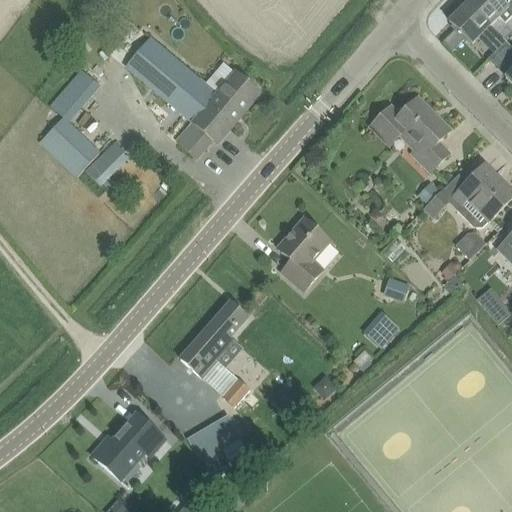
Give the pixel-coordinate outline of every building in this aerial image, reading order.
[(511,0),(473,0),(468,6),(499,37),(491,28),(500,19),(505,24),(511,17),(511,0)] [(473,46),(478,41),(489,51),(501,39),(499,37),(468,6),(450,24),(473,46)] [(261,95),(245,82),(236,74),(235,76),(218,95),(207,86),(152,40),(126,68),(193,127),(178,144),(197,161),(213,142),(218,146),(261,95)] [(490,63),(497,70),(511,55),(511,49),(506,44),(494,56),(488,61),(490,63)] [(511,85),(511,55),(497,70),(507,80),(506,80),(511,85)] [(76,178),(100,154),(70,125),(82,112),(101,90),(90,80),(83,73),(77,80),(67,92),(71,95),(55,112),(63,119),(41,145),(76,178)] [(371,129),(385,144),(391,149),(400,140),(420,160),(418,162),(431,175),(450,156),(439,145),(451,133),(419,101),(401,118),(392,109),(371,129)] [(115,143),(86,172),(101,188),(106,183),(112,177),(130,159),(129,158),(115,143)] [(484,229),(489,225),(511,201),(511,194),(486,168),(461,193),(451,184),(424,212),(433,222),(453,199),(462,207),(457,212),(457,213),(474,229),(484,229)] [(419,197),(429,207),(441,195),(431,185),(419,197)] [(305,295),(325,272),(315,263),(331,244),(305,221),(286,244),(289,246),(282,255),(292,264),(282,274),(305,295)] [(472,231),(456,248),(470,260),(485,243),(472,231)] [(511,264),(511,237),(499,251),(511,264)] [(452,264),(450,267),(442,275),(449,282),(457,274),(455,272),(459,272),(462,269),(462,266),(459,263),(456,263),(454,265),(452,264)] [(454,298),(465,288),(455,278),(444,289),(451,295),(454,298)] [(395,282),(389,299),(404,305),(410,288),(395,282)] [(499,325),(511,314),(491,288),(478,299),(499,325)] [(235,345),(231,341),(249,320),(232,305),(181,362),(203,382),(235,345)] [(382,314),(372,325),(376,329),(368,339),(380,350),(398,329),(382,314)] [(354,364),(364,374),(373,365),(369,361),(371,359),(365,352),(354,364)] [(235,410),(251,392),(239,381),(223,400),(235,410)] [(150,460),(166,442),(138,417),(109,449),(106,447),(95,459),(93,458),(92,458),(121,484),(145,456),(150,460)] [(202,462),(234,443),(241,439),(229,418),(189,441),(202,462)]
